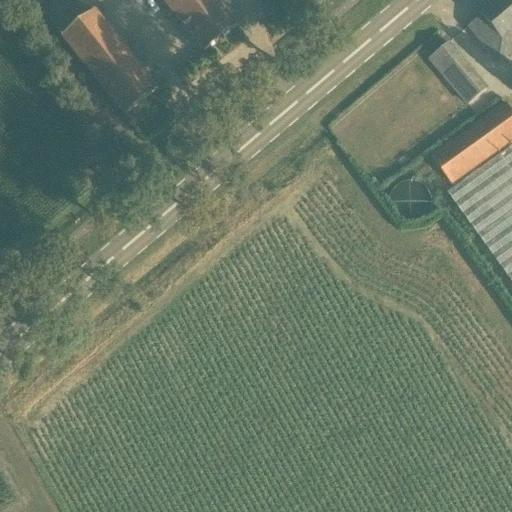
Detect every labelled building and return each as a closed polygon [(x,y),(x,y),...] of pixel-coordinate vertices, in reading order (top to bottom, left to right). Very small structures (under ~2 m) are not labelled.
[(125,116),(126,116),(157,91),(85,0),(58,0),(43,13),(125,116)] [(161,0),(204,54),(238,27),(216,0),(161,0)] [(499,63),(511,52),(511,0),(502,0),(469,27),(499,63)] [(450,44),(430,63),(472,107),(491,88),(450,44)] [(452,186),(508,146),(511,142),(511,112),(507,105),(432,159),(452,186)] [(511,142),(508,146),(511,150),(449,195),(511,282),(511,142)]
